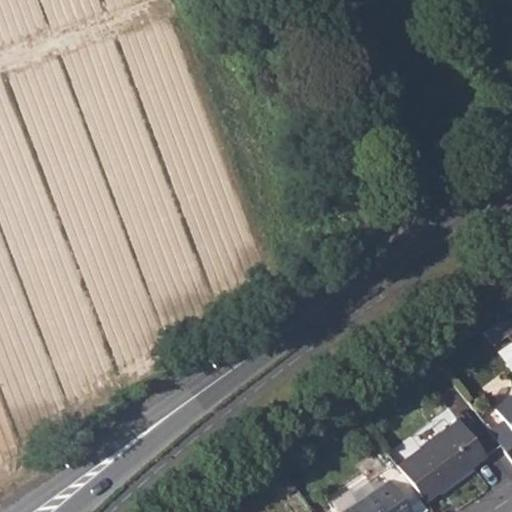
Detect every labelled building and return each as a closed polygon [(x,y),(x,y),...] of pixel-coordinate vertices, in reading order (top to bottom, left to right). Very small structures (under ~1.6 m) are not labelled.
[(511,311),(501,320),(511,334),(511,335),(511,311)] [(501,320),(481,334),(491,348),(511,334),(501,320)] [(419,345),(405,355),(423,380),(437,369),(436,367),(419,345)] [(511,397),(493,411),(499,421),(511,438),(511,397)] [(342,398),(326,409),(337,423),(352,412),(342,398)] [(454,423),(393,467),(416,499),(436,487),(439,491),(481,460),(454,423)] [(409,511),(384,479),(340,511),(409,511)]
